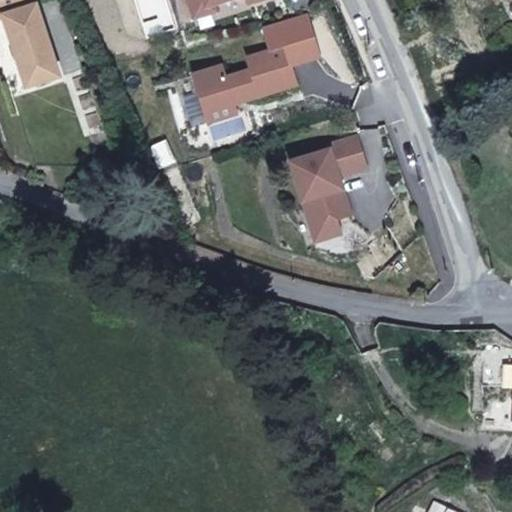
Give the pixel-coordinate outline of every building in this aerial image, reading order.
[(0,0),(0,18),(4,17),(28,87),(60,76),(34,0),(0,0)] [(261,0),(191,0),(194,10),(216,4),(227,0),(250,0),(251,3),(261,0)] [(216,4),(194,10),(196,17),(218,10),(216,4)] [(299,84),(287,45),(249,57),(254,69),(228,77),(224,65),(195,75),(210,122),(239,113),(236,103),(299,84)] [(292,162),(317,241),(343,234),(338,219),(352,215),(340,176),(368,168),(359,137),(329,146),(332,150),(292,162)]
